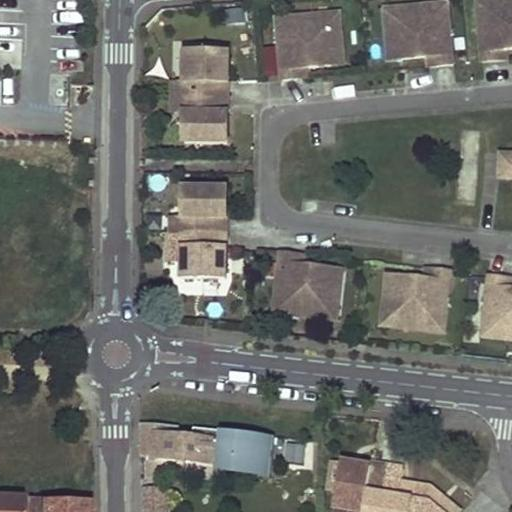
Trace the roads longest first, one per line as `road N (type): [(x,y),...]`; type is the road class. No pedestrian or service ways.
road 1 (residential): [(511,396),(145,350)]
road 2 (tertiary): [(115,325),(120,0)]
road 3 (tertiary): [(117,511),(114,382)]
